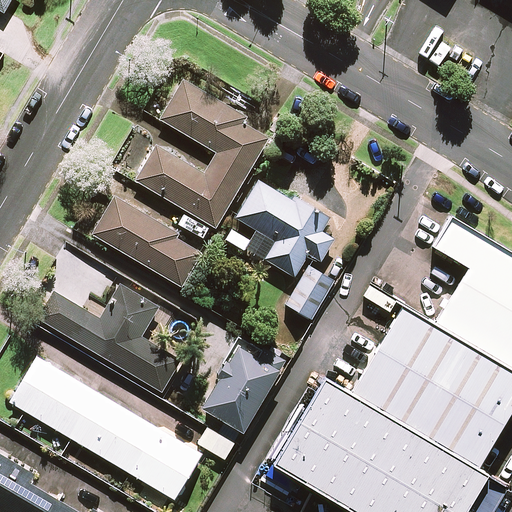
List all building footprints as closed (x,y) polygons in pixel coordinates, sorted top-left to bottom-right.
[(11,0),(0,0),(0,11),(3,13),(11,0)] [(243,115),(182,80),(159,119),(216,153),(203,174),(155,146),(135,180),(214,228),(267,139),(239,122),(243,115)] [(291,200),(258,180),(235,218),(275,241),(264,259),(293,277),(307,254),(320,262),(333,239),(320,231),(329,217),(294,196),(291,200)] [(175,233),(114,197),(92,234),(181,287),(201,254),(172,237),(175,233)] [(428,321),(511,367),(511,245),(446,209),(429,241),(463,260),(428,321)] [(333,279),(307,264),(285,303),(311,318),(333,279)] [(158,307),(120,284),(99,318),(57,293),(41,320),(161,391),(179,360),(140,336),(158,307)] [(511,367),(428,321),(395,302),(346,390),(467,457),(511,378),(511,367)] [(284,359),(241,334),(200,405),(243,430),(284,359)] [(200,453),(36,357),(9,402),(174,498),(200,453)] [(467,457),(346,390),(318,374),(268,463),(355,511),(481,511),(502,477),(467,457)] [(233,442),(207,427),(198,443),(224,458),(233,442)] [(97,511),(92,509),(89,511),(78,511),(29,483),(34,474),(0,454),(0,511),(97,511)]
